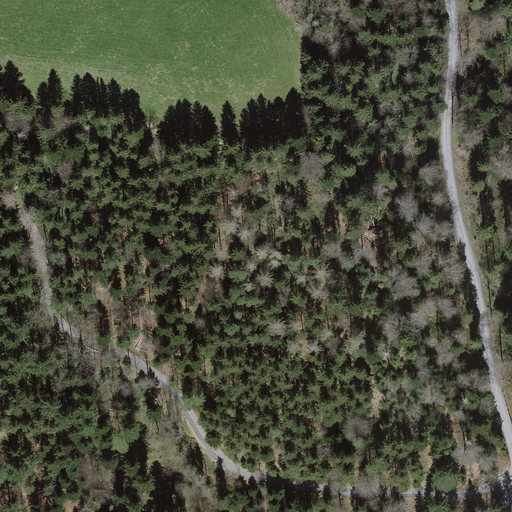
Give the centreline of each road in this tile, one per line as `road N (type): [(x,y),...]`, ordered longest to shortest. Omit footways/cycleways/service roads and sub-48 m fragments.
road 1 (track): [(511,448),(446,148),(454,44),(447,0)]
road 2 (track): [(0,84),(164,121),(271,133)]
